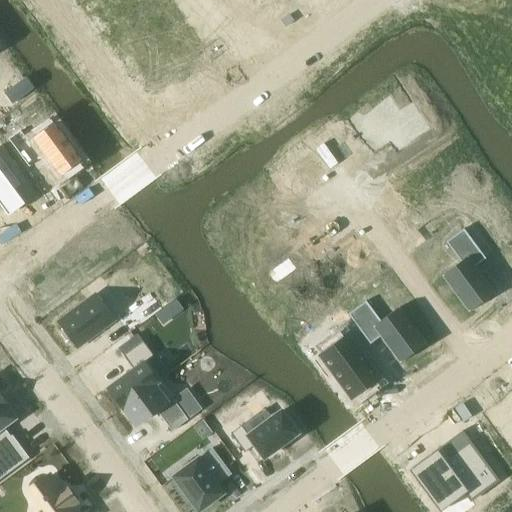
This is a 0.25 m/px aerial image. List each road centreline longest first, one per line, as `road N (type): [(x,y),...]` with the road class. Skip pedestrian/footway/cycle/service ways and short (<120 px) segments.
road 1 (residential): [(0,279),(377,0)]
road 2 (residential): [(140,511),(0,319)]
road 3 (residential): [(472,369),(335,181)]
road 4 (residential): [(324,472),(472,369)]
